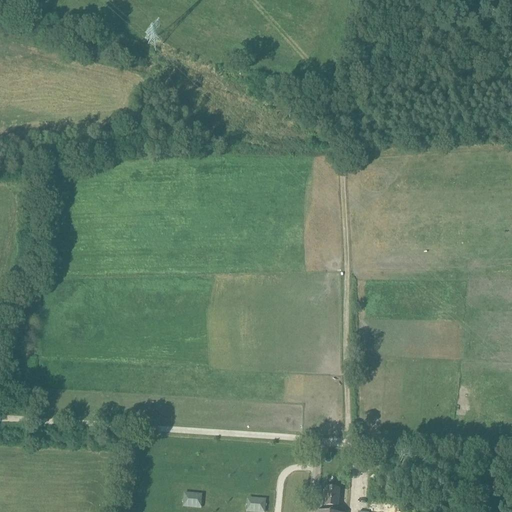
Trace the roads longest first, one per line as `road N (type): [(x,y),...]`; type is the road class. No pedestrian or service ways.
road 1 (track): [(368,0),(336,86),(348,444),(0,419)]
road 2 (track): [(511,145),(341,157)]
